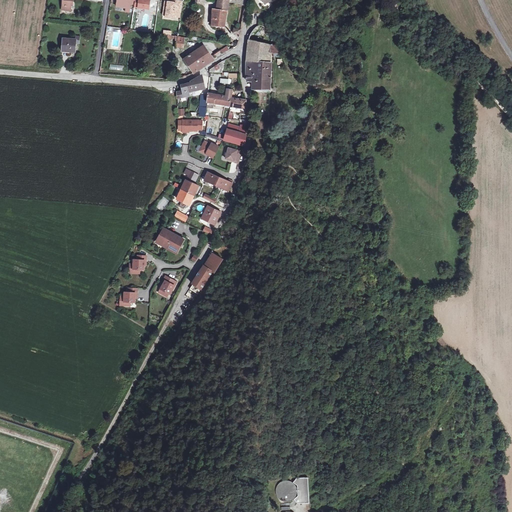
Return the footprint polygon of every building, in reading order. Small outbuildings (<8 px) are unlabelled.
[(64,0),(64,11),(73,12),(74,3),(75,3),(75,0),(64,0)] [(118,0),(118,7),(127,8),(131,9),(132,4),(136,5),(136,0),(118,0)] [(145,0),(136,0),(135,8),(150,10),(151,1),(145,0)] [(227,2),(219,0),(218,10),(214,10),(213,26),(224,27),(225,11),(227,11),(227,2)] [(166,2),(164,16),(166,16),(175,18),(182,19),(184,2),(177,1),(177,4),(172,3),(166,2)] [(253,82),(253,87),(269,88),(271,62),(270,62),(271,53),(282,52),(278,45),(272,44),(273,34),(272,31),(270,29),(266,26),(261,26),(257,27),(253,31),(249,40),(247,49),(247,61),(247,81),(253,82)] [(76,35),(75,40),(79,40),(78,44),(83,44),(84,36),(76,35)] [(168,36),(168,38),(176,39),(175,47),(183,48),(185,39),(168,36)] [(79,40),(75,40),(67,39),(65,50),(71,51),(71,53),(78,53),(78,44),(79,40)] [(215,58),(230,51),(227,46),(213,54),(215,58)] [(195,74),(214,61),(205,47),(185,60),(194,74),(195,74)] [(210,74),(223,74),(223,71),(224,70),(224,62),(210,70),(210,74)] [(192,84),(188,86),(189,98),(195,97),(194,92),(205,89),(202,76),(198,79),(191,82),(192,84)] [(179,99),(189,98),(188,86),(182,86),(183,94),(179,94),(179,99)] [(209,96),(201,95),(199,116),(206,117),(209,96)] [(208,103),(225,106),(227,97),(209,95),(208,103)] [(233,98),(231,107),(246,109),(247,100),(233,98)] [(204,122),(184,121),(184,122),(184,131),(184,132),(190,132),(199,132),(199,131),(203,131),(204,122)] [(240,133),(228,130),(226,137),(220,136),(219,139),(245,147),(247,134),(247,126),(242,125),(241,128),(240,133)] [(229,127),(228,130),(240,133),(241,128),(233,125),(232,128),(229,127)] [(215,159),(221,148),(213,144),(213,146),(207,142),(204,147),(205,148),(205,150),(203,153),(215,159)] [(242,152),(230,149),(227,160),(232,161),(235,162),(235,163),(239,164),(242,152)] [(193,180),(192,183),(195,184),(196,182),(197,183),(200,176),(200,175),(196,173),(193,180)] [(229,192),(233,183),(229,182),(210,173),(206,181),(224,189),(228,191),(229,192)] [(188,183),(184,191),(196,197),(200,187),(195,184),(192,183),(189,181),(188,183)] [(184,191),(179,201),(183,203),(181,208),(185,210),(187,205),(191,207),(196,197),(184,191)] [(206,194),(204,198),(215,203),(217,200),(206,194)] [(216,225),(222,213),(211,207),(210,208),(207,211),(208,212),(205,215),(206,217),(211,219),(209,223),(212,224),(212,223),(216,225)] [(184,215),(178,211),(175,216),(182,220),(184,215)] [(167,248),(174,234),(164,229),(157,242),(167,248)] [(186,241),(174,234),(167,248),(178,254),(186,241)] [(220,260),(212,255),(204,267),(202,267),(192,282),(193,283),(190,288),(198,293),(210,273),(212,274),(220,260)] [(144,270),(145,265),(145,260),(147,260),(147,256),(137,256),(137,262),(134,262),(134,267),(130,267),(130,270),(134,270),(134,274),(140,274),(140,270),(144,270)] [(177,283),(167,277),(163,285),(160,289),(162,290),(160,293),(167,297),(169,294),(171,295),(177,283)] [(125,303),(125,307),(130,307),(131,302),(135,302),(135,296),(136,293),(138,293),(138,290),(129,289),(129,295),(126,294),(125,300),(121,299),(121,303),(125,303)] [(296,477),(293,482),(295,484),(297,487),(297,491),(297,494),(295,498),(294,499),(298,503),(309,503),(307,477),(296,477)] [(293,482),(290,480),(286,480),(283,481),(280,482),(277,485),(276,489),(276,492),(277,496),(279,498),(282,500),(285,501),(289,501),(292,500),(294,499),(295,498),(297,494),(297,491),(297,487),(295,484),(293,482)]
